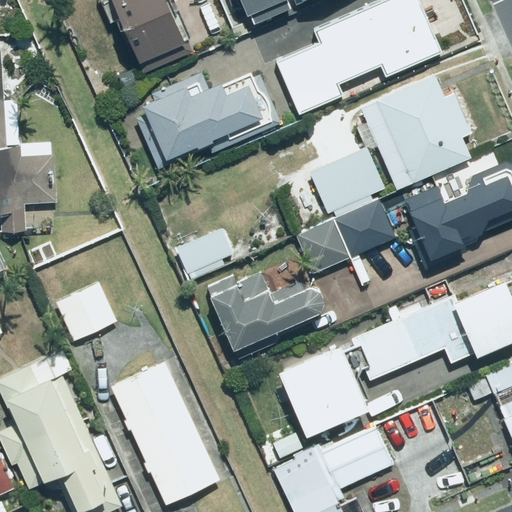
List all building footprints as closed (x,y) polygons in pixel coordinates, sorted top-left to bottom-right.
[(165,0),(111,0),(142,70),(187,50),(165,0)] [(238,0),(249,23),(298,0),(238,0)] [(274,89),(286,84),(300,114),(341,95),(336,83),(379,63),(386,78),(441,52),(416,0),(377,0),(315,29),(320,41),(264,67),(274,89)] [(433,175),(437,183),(403,199),(415,224),(405,229),(423,267),(480,240),(477,233),(511,216),(511,163),(509,157),(475,173),(459,137),(473,131),(454,91),(444,96),(432,72),(357,107),(363,119),(351,125),(362,149),(312,173),(334,220),(298,237),(314,272),(394,234),(378,200),(433,175)] [(0,73),(0,202),(55,199),(52,142),(17,144),(15,100),(3,101),(1,74),(0,73)] [(139,119),(158,163),(208,142),(212,152),(279,123),(259,77),(223,93),(218,82),(206,87),(202,78),(140,104),(146,116),(139,119)] [(221,257),(232,252),(221,228),(179,248),(194,280),(225,265),(221,257)] [(34,255),(29,258),(34,268),(63,255),(57,243),(50,246),(47,239),(30,247),(34,255)] [(206,287),(236,348),(312,313),(314,313),(315,313),(316,312),(317,311),(319,310),(320,309),(321,308),(321,307),(322,306),(323,305),(323,303),(323,302),(324,300),(324,299),(323,298),(323,296),(323,295),(322,293),(321,292),(321,291),(320,290),(318,289),(317,288),(316,287),(315,287),(313,286),(312,286),(311,286),(309,286),(308,286),(306,286),(305,287),(304,287),(302,288),(301,289),(297,280),(270,293),(260,273),(238,283),(233,274),(206,287)] [(473,356),(511,338),(511,295),(509,297),(501,279),(455,299),(453,293),(278,370),(306,435),(365,409),(361,400),(368,397),(362,383),(442,348),(448,361),(471,351),(473,356)] [(116,321),(99,284),(57,304),(74,341),(116,321)] [(103,511),(121,504),(61,373),(71,369),(61,347),(0,374),(0,393),(15,427),(0,434),(0,443),(22,491),(52,478),(67,511),(103,511)] [(218,478),(170,375),(184,369),(177,354),(110,386),(165,503),(218,478)] [(511,370),(494,378),(511,420),(511,370)] [(341,486),(392,464),(378,430),(333,449),(328,436),(302,447),(296,433),(271,443),(274,449),(265,453),(269,465),(273,463),(293,511),(363,511),(357,497),(347,502),(341,486)] [(0,511),(7,511),(0,496),(0,495),(14,489),(0,457),(0,511)]
